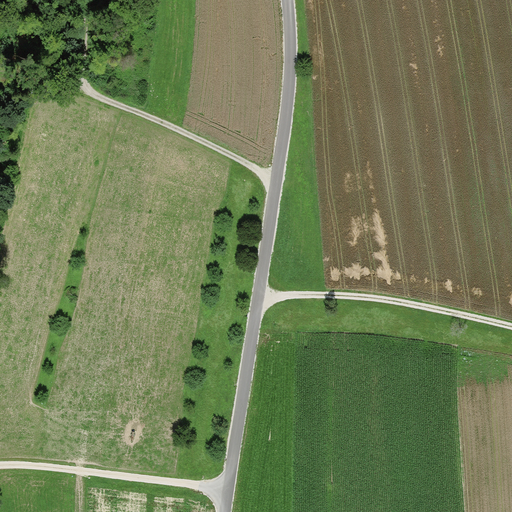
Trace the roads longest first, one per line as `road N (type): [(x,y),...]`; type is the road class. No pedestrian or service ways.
road 1 (unclassified): [(286,0),(282,132),(222,511)]
road 2 (track): [(257,303),(289,295),(380,299),(511,328)]
road 3 (track): [(275,181),(70,81)]
road 4 (track): [(225,491),(0,465)]
